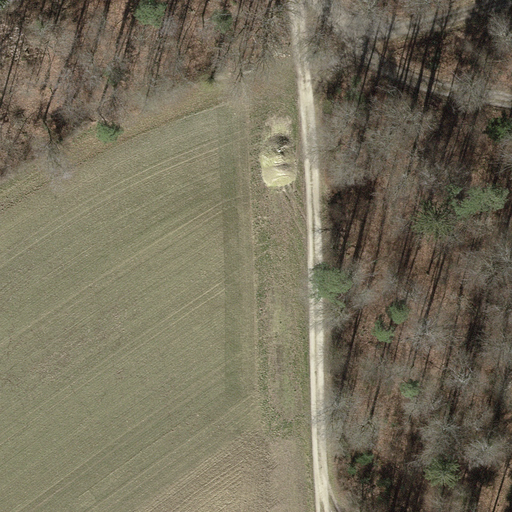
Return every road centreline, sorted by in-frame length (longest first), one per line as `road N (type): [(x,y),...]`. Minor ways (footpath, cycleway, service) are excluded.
road 1 (track): [(326,511),(302,0)]
road 2 (track): [(323,0),(388,68),(511,97)]
road 3 (track): [(498,0),(389,32),(307,78)]
